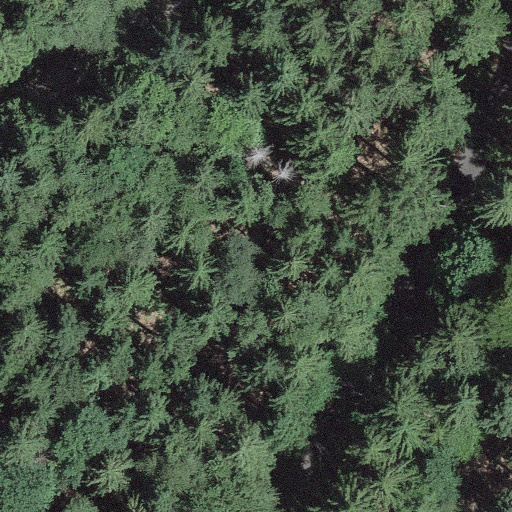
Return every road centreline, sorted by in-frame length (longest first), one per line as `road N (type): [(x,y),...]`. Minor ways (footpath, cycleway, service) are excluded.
road 1 (track): [(293,511),(332,424),(451,220),(511,81)]
road 2 (track): [(168,0),(62,87),(0,111)]
